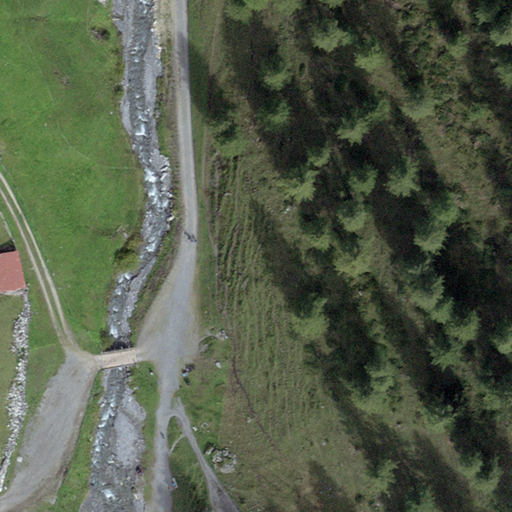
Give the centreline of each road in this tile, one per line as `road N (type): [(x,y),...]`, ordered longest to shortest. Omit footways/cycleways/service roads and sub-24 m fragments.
road 1 (track): [(162,394),(187,212),(176,0)]
road 2 (track): [(168,351),(101,364),(73,351),(0,183)]
road 3 (track): [(84,356),(54,390),(20,488),(0,507)]
